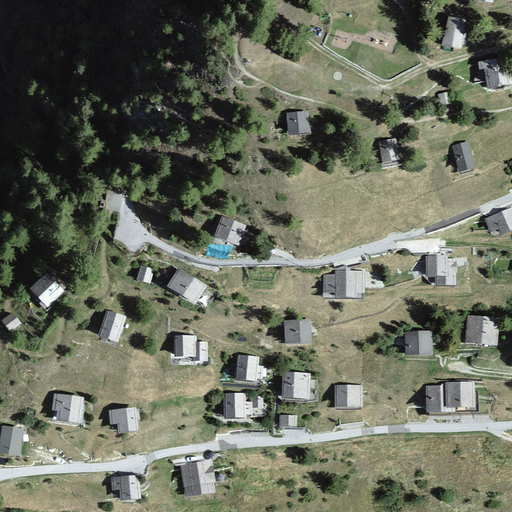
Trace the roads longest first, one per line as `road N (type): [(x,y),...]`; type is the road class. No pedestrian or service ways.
road 1 (residential): [(0,473),(391,429),(511,425)]
road 2 (residential): [(116,205),(136,231),(185,256),(290,262),(323,260),(511,196)]
